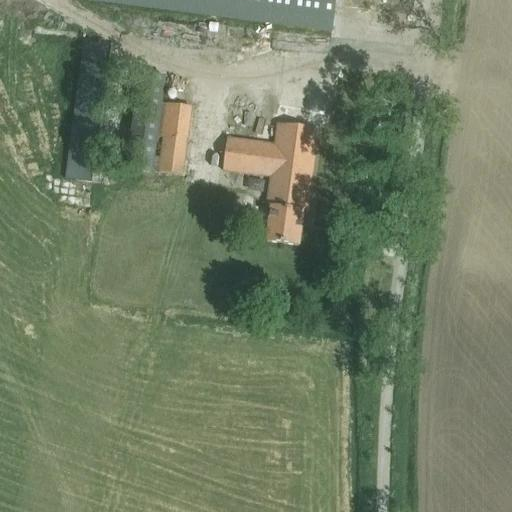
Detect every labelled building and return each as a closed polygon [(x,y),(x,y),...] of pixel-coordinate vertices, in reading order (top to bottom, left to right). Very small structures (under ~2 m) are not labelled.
[(109,0),(331,29),(334,0),(109,0)] [(140,76),(128,161),(150,164),(154,139),(163,140),(158,173),(182,177),(191,110),(161,106),(165,80),(140,76)] [(266,243),(298,247),(302,214),(306,215),(318,131),(278,126),(275,147),(226,141),(222,172),(270,179),(266,209),(271,209),(266,243)] [(196,145),(196,160),(184,160),(183,192),(209,193),(211,145),(196,145)] [(87,162),(87,180),(99,180),(100,162),(87,162)]
